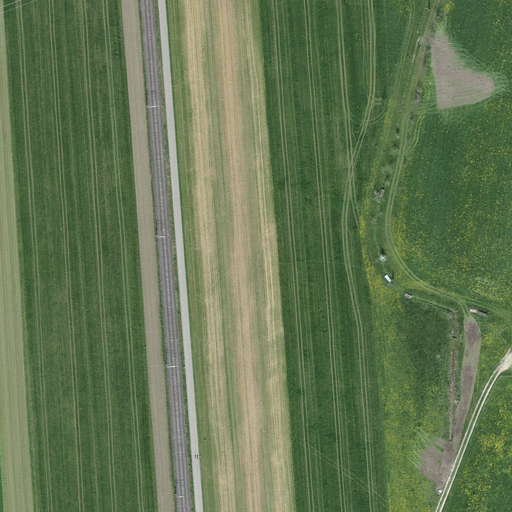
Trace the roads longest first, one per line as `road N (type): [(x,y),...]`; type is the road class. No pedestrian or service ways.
road 1 (unclassified): [(199,511),(162,0)]
road 2 (track): [(439,511),(472,422),(511,353)]
